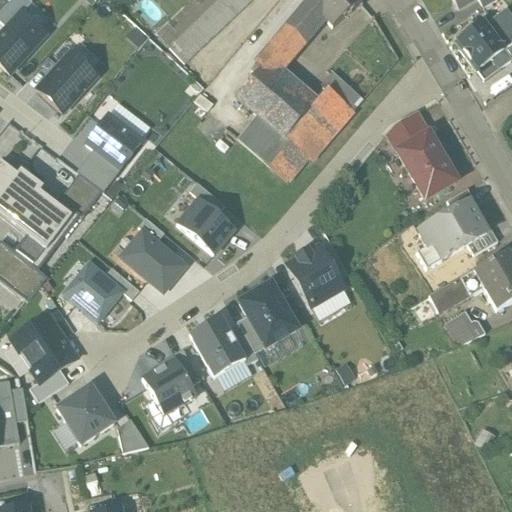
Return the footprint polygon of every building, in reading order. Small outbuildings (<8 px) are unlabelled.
[(13,0),(7,7),(0,14),(0,25),(6,31),(19,16),(30,4),(24,0),(13,0)] [(254,0),(196,0),(157,38),(184,66),(254,0)] [(357,0),(312,0),(309,3),(324,21),(332,31),(361,5),(357,0)] [(451,0),(458,12),(477,1),(478,0),(451,0)] [(478,0),(477,1),(483,11),(501,0),(478,0)] [(309,3),(255,67),(260,72),(272,82),(324,21),(309,3)] [(6,31),(0,37),(0,68),(9,77),(44,39),(19,16),(6,31)] [(504,53),(483,26),(456,46),(476,73),(504,53)] [(504,53),(476,73),(484,83),(501,71),(500,70),(511,63),(504,53)] [(69,57),(36,94),(62,117),(94,80),(69,57)] [(272,82),(260,72),(236,101),(257,119),(289,147),(308,163),(309,165),(335,135),(309,113),(272,82)] [(337,80),(326,93),(351,116),(361,104),(337,80)] [(351,116),(326,93),(309,113),(335,135),(351,116)] [(415,116),(393,129),(386,137),(396,155),(427,136),(415,116)] [(237,143),(269,170),(289,147),(257,119),(237,143)] [(141,146),(106,120),(85,148),(93,154),(119,174),(141,146)] [(455,185),(427,136),(396,155),(424,203),(455,185)] [(308,163),(289,147),(269,170),(288,187),(308,163)] [(102,196),(119,174),(93,154),(77,177),(78,177),(101,195),(102,196)] [(0,219),(25,239),(13,255),(0,244),(0,285),(17,298),(37,274),(79,220),(79,219),(61,205),(60,206),(58,204),(2,162),(0,164),(0,219)] [(79,219),(79,220),(81,222),(101,195),(78,177),(58,204),(60,206),(61,205),(79,219)] [(216,219),(224,210),(196,187),(189,196),(197,203),(216,219)] [(467,192),(446,204),(452,215),(468,206),(468,207),(473,204),(467,192)] [(197,203),(176,228),(213,259),(234,234),(216,219),(197,203)] [(468,207),(468,206),(452,215),(418,235),(427,251),(432,248),(441,263),(467,248),(486,237),(485,236),(468,207)] [(137,232),(142,235),(156,247),(163,238),(145,223),(137,232)] [(486,237),(467,248),(473,259),(497,244),(490,233),(485,236),(486,237)] [(162,296),(184,270),(156,247),(142,235),(120,262),(162,296)] [(286,269),(310,311),(342,293),(317,251),(307,257),(306,255),(296,261),(297,263),(286,269)] [(511,262),(507,254),(472,275),(482,291),(497,314),(511,304),(511,262)] [(103,281),(88,269),(64,298),(96,326),(121,296),(103,281)] [(103,281),(121,296),(131,304),(139,295),(111,272),(103,281)] [(17,298),(27,305),(46,281),(37,274),(17,298)] [(472,275),(428,301),(438,316),(482,291),(472,275)] [(270,288),(238,306),(247,320),(264,351),(296,333),(270,288)] [(472,324),(466,314),(445,326),(457,350),(484,337),(478,324),(474,323),(472,324)] [(9,345),(38,387),(58,374),(77,361),(49,319),(9,345)] [(239,331),(254,357),(264,351),(247,320),(236,326),(239,331)] [(188,339),(213,382),(244,365),(244,364),(229,337),(219,321),(188,339)] [(239,331),(229,337),(244,364),(244,365),(246,369),(257,363),(254,357),(239,331)] [(171,359),(174,363),(190,390),(200,384),(182,353),(171,359)] [(141,382),(163,419),(196,400),(190,390),(174,363),(141,382)] [(58,374),(38,387),(28,393),(37,407),(68,387),(58,374)] [(349,406),(367,450),(423,428),(405,383),(349,406)] [(0,450),(18,446),(15,426),(9,396),(8,387),(0,387),(0,450)] [(89,390),(56,412),(80,449),(113,427),(89,390)] [(9,396),(15,426),(26,424),(21,394),(9,396)] [(123,452),(144,447),(138,421),(118,426),(123,452)] [(290,511),(287,502),(262,511),(290,511)]
